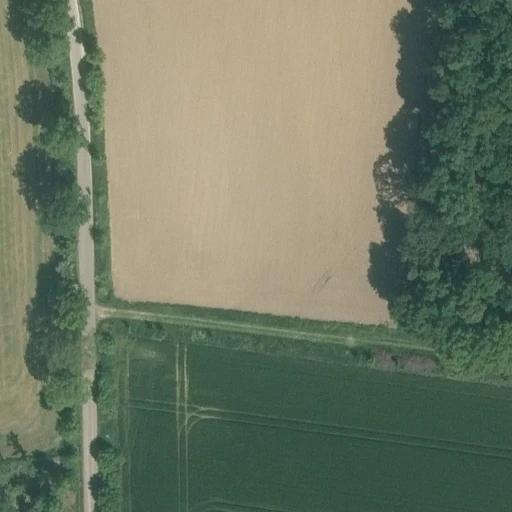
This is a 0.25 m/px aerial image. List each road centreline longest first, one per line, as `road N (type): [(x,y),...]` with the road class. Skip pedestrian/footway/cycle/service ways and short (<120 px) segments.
road 1 (unclassified): [(96,511),(85,141),(72,0)]
road 2 (track): [(511,364),(91,310)]
